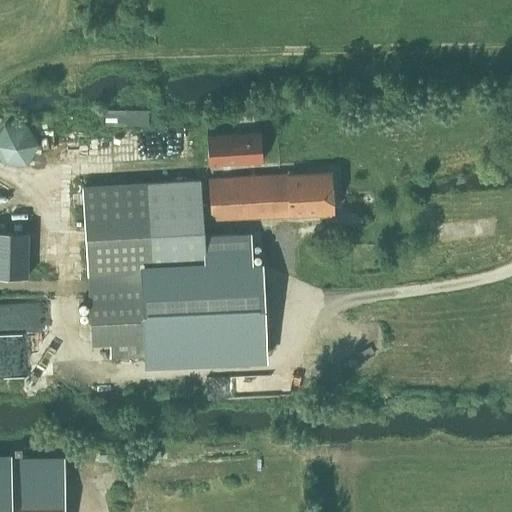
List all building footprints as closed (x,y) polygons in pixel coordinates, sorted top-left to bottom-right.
[(210,165),(263,161),(261,131),(208,135),(210,165)] [(331,171),(265,175),(210,178),(213,220),(334,212),(331,171)] [(148,180),(82,183),(87,272),(143,269),(152,269),(205,266),(203,234),(201,177),(148,180)] [(251,232),(203,234),(205,266),(253,264),(251,232)] [(143,269),(87,272),(90,344),(146,341),(146,360),(266,355),(262,264),(253,264),(205,266),(152,269),(143,269)] [(11,458),(0,457),(0,511),(64,511),(64,459),(11,459),(11,458)]
